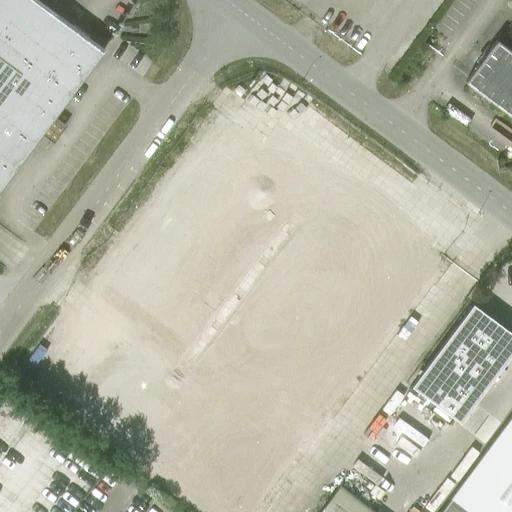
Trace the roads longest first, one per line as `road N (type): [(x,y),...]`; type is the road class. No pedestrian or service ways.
road 1 (unclassified): [(0,327),(230,17)]
road 2 (unclassified): [(511,223),(230,17)]
